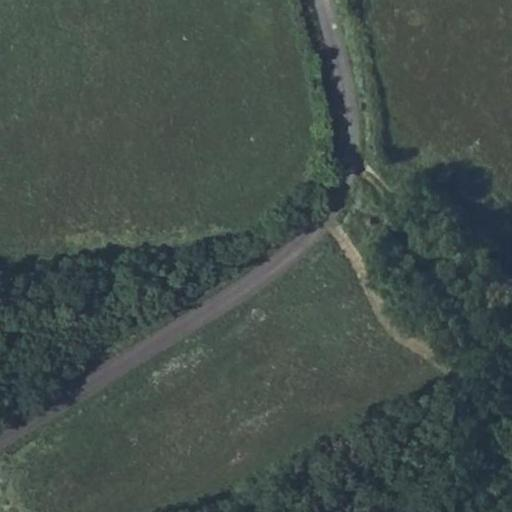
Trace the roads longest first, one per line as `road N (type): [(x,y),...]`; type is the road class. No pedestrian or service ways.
road 1 (unclassified): [(323,0),(350,135),(332,202),(314,230),(226,300),(0,440)]
road 2 (track): [(511,354),(388,195),(346,164)]
